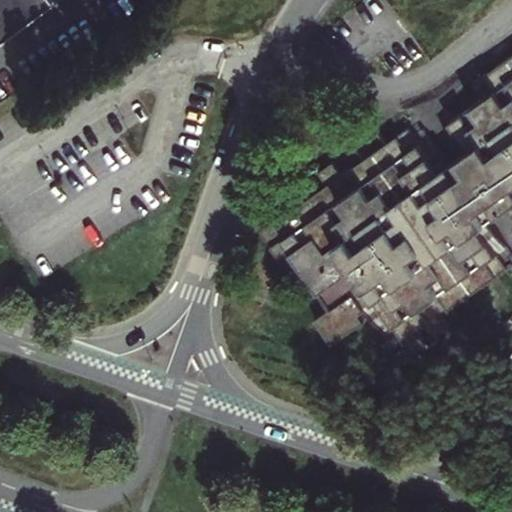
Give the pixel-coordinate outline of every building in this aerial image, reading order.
[(0,0),(0,31),(43,0),(0,0)] [(511,53),(473,80),(484,95),(450,119),(469,145),(449,160),(437,168),(416,139),(407,127),(341,173),(333,161),(320,170),(329,182),(318,189),(310,177),(297,186),(306,198),(263,228),(291,271),(302,263),(313,278),(347,254),(377,297),(394,322),(413,348),(423,341),(415,329),(427,321),(435,332),(447,325),(438,313),(505,266),(496,252),(475,224),(487,216),(500,207),(509,201),(511,205),(511,53)] [(449,160),(428,130),(426,132),(416,139),(437,168),(449,160)] [(508,244),(487,216),(475,224),(496,252),(504,246),(508,244)] [(366,305),(377,297),(347,254),(313,278),(326,297),(332,304),(315,315),(331,339),(362,317),(357,310),(366,305)] [(377,297),(366,305),(384,329),(394,322),(377,297)]
